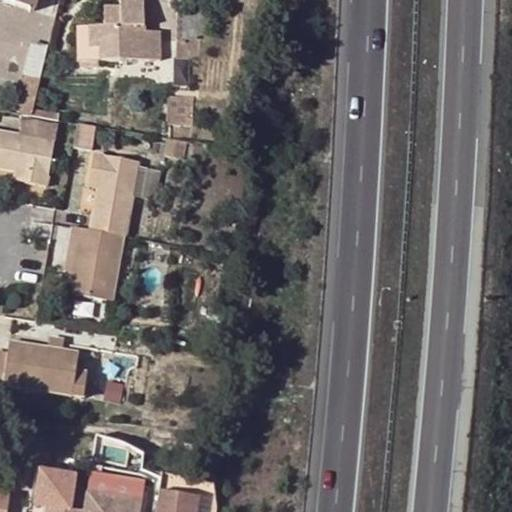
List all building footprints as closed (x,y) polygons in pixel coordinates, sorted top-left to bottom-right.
[(0,0),(0,1),(30,11),(33,0),(0,0)] [(103,26),(87,26),(87,48),(97,47),(97,60),(158,59),(158,36),(142,36),(143,29),(142,29),(141,0),(118,0),(118,6),(103,6),(103,26)] [(181,40),(187,10),(178,10),(177,39),(181,40)] [(199,11),(187,10),(181,40),(199,40),(199,11)] [(87,48),(87,26),(79,26),(79,60),(97,60),(97,47),(87,48)] [(181,40),(178,56),(198,56),(199,40),(181,40)] [(38,79),(46,47),(30,43),(22,75),(38,79)] [(0,101),(0,110),(30,115),(31,108),(31,106),(0,101)] [(30,115),(56,119),(57,113),(31,108),(30,115)] [(19,120),(16,136),(52,142),(55,127),(19,120)] [(0,168),(13,171),(23,172),(21,180),(44,184),(52,142),(16,136),(0,133),(0,168)] [(123,236),(124,236),(137,162),(93,154),(89,176),(97,177),(95,188),(86,230),(123,236)] [(148,198),(155,171),(147,169),(142,196),(148,198)] [(23,172),(13,171),(12,178),(21,180),(23,172)] [(158,171),(155,171),(148,198),(153,198),(158,171)] [(87,187),(95,188),(97,177),(89,176),(87,187)] [(112,300),(124,236),(123,236),(86,230),(70,227),(67,243),(75,244),(69,271),(65,293),(112,300)] [(61,270),(69,271),(75,244),(67,243),(61,270)] [(0,385),(70,396),(73,371),(77,353),(7,342),(5,354),(0,352),(0,385)] [(83,373),(73,371),(70,396),(80,398),(83,373)] [(40,511),(77,511),(65,510),(70,479),(37,473),(32,506),(42,507),(40,511)] [(192,511),(194,497),(155,491),(151,511),(192,511)] [(136,511),(139,502),(83,493),(80,511),(136,511)]
